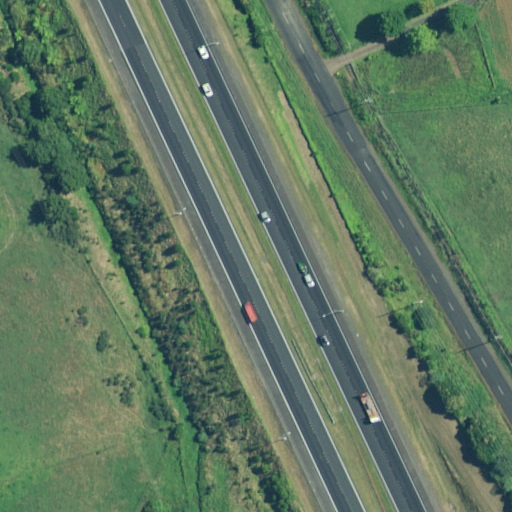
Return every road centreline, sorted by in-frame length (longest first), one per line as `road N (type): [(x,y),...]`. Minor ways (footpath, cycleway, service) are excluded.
road 1 (motorway): [(350,511),(112,0)]
road 2 (motorway): [(172,0),(410,511)]
road 3 (unclassified): [(511,404),(326,86),(285,0)]
